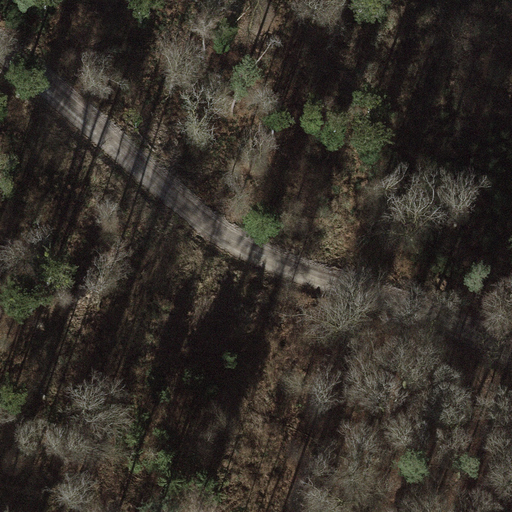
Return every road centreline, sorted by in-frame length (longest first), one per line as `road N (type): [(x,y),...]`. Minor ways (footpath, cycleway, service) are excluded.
road 1 (track): [(511,360),(470,335),(243,249),(0,51)]
road 2 (track): [(0,304),(106,273),(192,214)]
